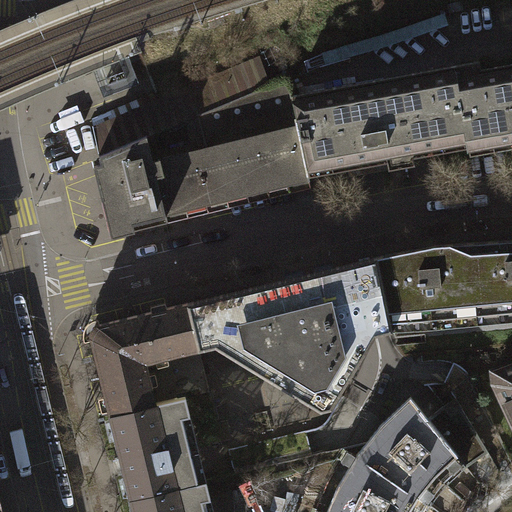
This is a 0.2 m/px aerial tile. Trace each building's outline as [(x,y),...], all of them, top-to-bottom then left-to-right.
[(511,57),(480,62),(453,66),(469,147),(470,155),(511,147),(511,57)] [(453,66),(293,95),(308,177),(388,163),(389,170),(415,165),(414,157),(469,147),(453,66)] [(110,198),(117,228),(167,216),(310,180),(308,177),(293,95),(288,78),(198,115),(204,141),(152,153),(148,137),(100,157),(102,164),(94,166),(102,200),(110,198)] [(376,259),(391,331),(420,328),(510,320),(511,319),(511,239),(431,245),(376,259)] [(379,332),(391,331),(376,259),(359,263),(280,281),(184,303),(195,349),(211,346),(316,410),(328,407),(373,334),(379,332)] [(195,349),(184,303),(93,325),(85,335),(93,366),(104,414),(151,402),(141,362),(195,349)] [(511,370),(490,372),(491,383),(496,392),(500,392),(500,402),(503,402),(504,410),(511,426),(511,370)] [(104,414),(126,499),(194,482),(178,417),(186,415),(181,395),(151,402),(104,414)] [(422,511),(426,506),(443,485),(462,467),(484,452),(452,398),(440,406),(424,419),(406,397),(378,424),(353,454),(332,488),(322,511),(422,511)] [(126,499),(129,511),(200,511),(198,500),(207,498),(202,480),(194,482),(126,499)]
